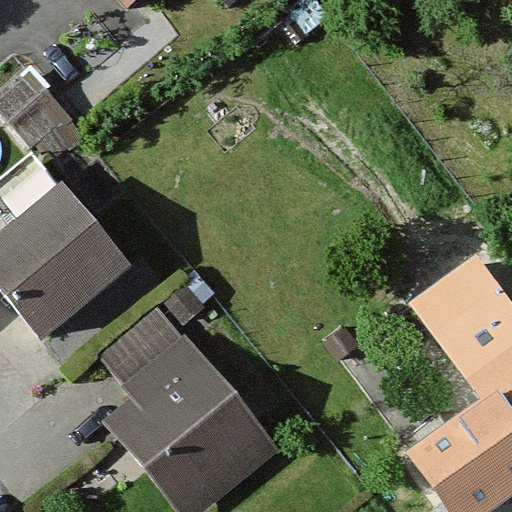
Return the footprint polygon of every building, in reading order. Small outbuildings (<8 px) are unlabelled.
[(131,0),(104,0),(116,13),(131,0)] [(54,122),(10,82),(0,92),(0,132),(24,154),(54,122)] [(23,161),(0,179),(0,309),(34,351),(121,280),(23,161)] [(202,511),(268,459),(150,314),(85,366),(118,406),(92,427),(111,451),(98,461),(123,491),(134,481),(159,511),(202,511)] [(511,369),(496,348),(451,381),(472,410),(397,464),(432,511),(495,511),(511,500),(511,369)]
